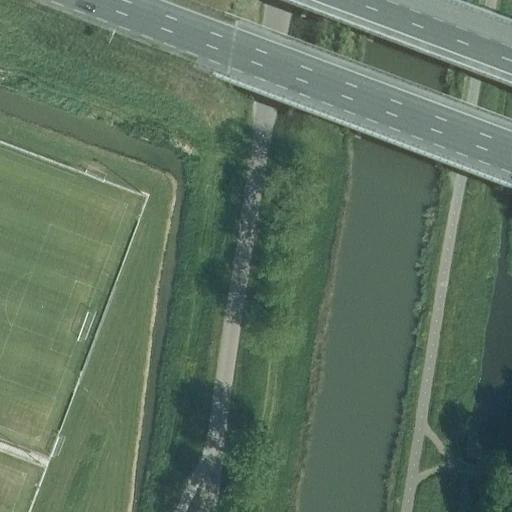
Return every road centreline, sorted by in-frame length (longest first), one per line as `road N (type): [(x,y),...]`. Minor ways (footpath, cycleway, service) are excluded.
road 1 (unclassified): [(211,511),(283,0)]
road 2 (primary): [(102,0),(511,152)]
road 3 (primary): [(511,61),(345,0)]
